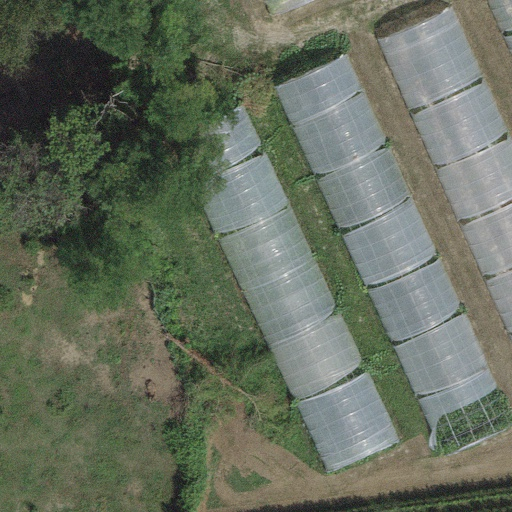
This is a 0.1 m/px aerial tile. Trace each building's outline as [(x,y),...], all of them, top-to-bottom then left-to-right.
[(253,0),(264,25),(320,0),(253,0)] [(511,0),(481,0),(511,72),(511,0)] [(511,154),(449,16),(368,53),(511,367),(511,154)] [(511,427),(345,64),(268,99),(439,471),(511,437),(511,427)] [(240,105),(161,142),(324,488),(402,452),(240,105)]
